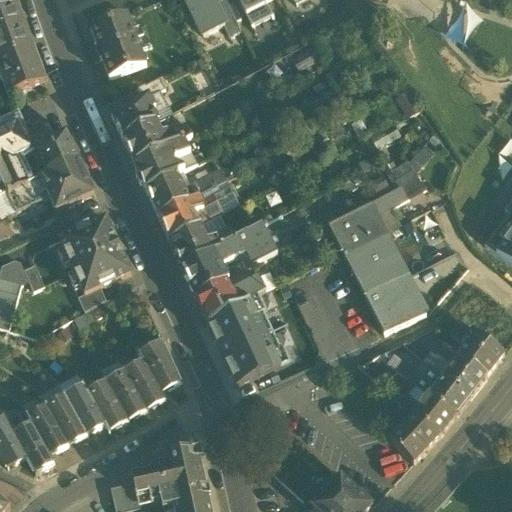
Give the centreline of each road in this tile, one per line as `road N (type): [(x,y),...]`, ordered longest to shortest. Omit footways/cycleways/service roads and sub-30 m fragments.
road 1 (residential): [(45,9),(192,342),(215,416)]
road 2 (residential): [(32,511),(215,416)]
road 3 (secondary): [(402,511),(511,384)]
